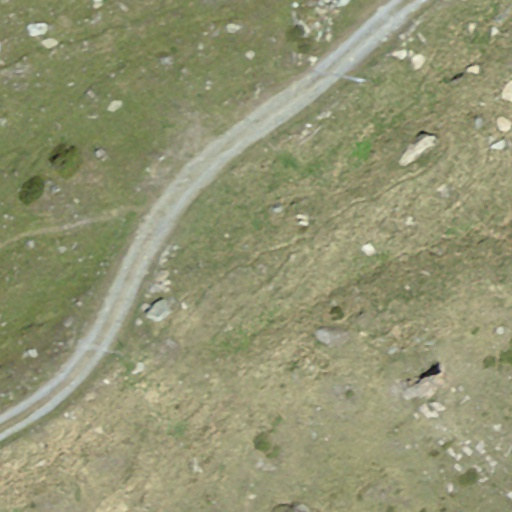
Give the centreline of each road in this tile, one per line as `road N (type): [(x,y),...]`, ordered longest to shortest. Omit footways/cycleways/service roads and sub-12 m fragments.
road 1 (track): [(151,227),(267,106),(414,0)]
road 2 (track): [(0,423),(84,366),(151,227)]
